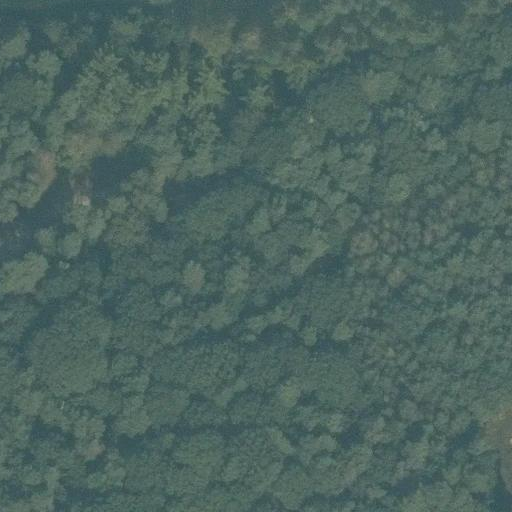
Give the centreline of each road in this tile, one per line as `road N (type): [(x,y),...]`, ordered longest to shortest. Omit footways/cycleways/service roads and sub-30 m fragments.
road 1 (track): [(511,39),(408,55),(358,73),(195,210)]
road 2 (track): [(195,210),(0,378)]
road 3 (track): [(19,231),(59,192),(102,178),(130,178),(169,193)]
